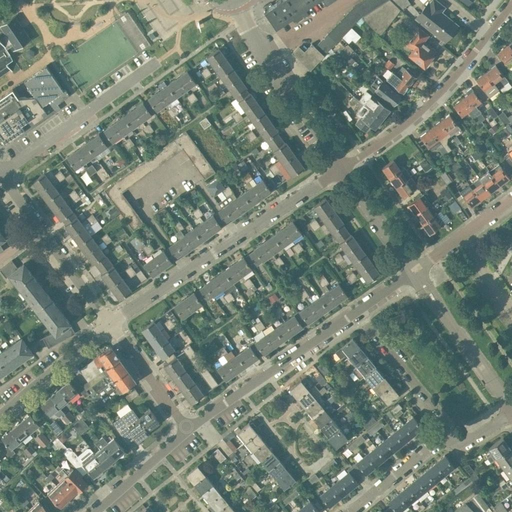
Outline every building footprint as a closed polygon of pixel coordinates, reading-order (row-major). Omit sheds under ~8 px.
[(272,21),(276,26),(291,16),(295,23),(308,14),(304,8),(304,7),(299,0),(278,0),(272,4),(271,3),(264,7),(265,9),(264,9),(266,11),(264,13),(270,22),(272,21)] [(364,0),(360,3),(367,13),(372,10),(365,0),(364,0)] [(377,6),(372,10),(367,13),(362,16),(380,35),(401,10),(390,0),(387,0),(382,3),(377,6)] [(373,0),(365,0),(372,10),(377,6),(373,0)] [(408,0),(390,0),(401,10),(411,3),(408,0)] [(428,3),(417,17),(445,40),(457,26),(439,12),(443,7),(434,0),(431,0),(429,3),(428,3)] [(360,3),(355,6),(362,16),(367,13),(360,3)] [(362,16),(355,6),(349,12),(358,21),(362,16)] [(353,25),(358,21),(349,12),(345,17),(353,25)] [(16,50),(31,40),(15,15),(0,25),(0,38),(7,49),(13,45),(16,50)] [(349,30),(353,25),(345,17),(340,21),(349,30)] [(345,34),(349,30),(340,21),(336,25),(345,34)] [(341,38),(345,34),(336,25),(332,29),(341,38)] [(418,26),(401,48),(424,66),(433,55),(430,53),(433,48),(424,41),(429,35),(418,26)] [(342,37),(348,43),(358,34),(352,28),(342,37)] [(332,29),(327,34),(336,43),(341,38),(332,29)] [(332,47),(336,43),(327,34),(323,38),(332,47)] [(0,76),(11,69),(12,72),(13,71),(7,63),(14,58),(7,49),(0,38),(0,76)] [(323,38),(315,46),(324,55),(332,47),(323,38)] [(324,55),(315,46),(312,43),(303,52),(298,47),(293,52),(298,58),(310,70),(324,55)] [(508,70),(511,66),(511,50),(507,45),(497,52),(505,63),(504,64),(508,70)] [(214,66),(226,58),(219,48),(207,56),(214,66)] [(343,61),(349,67),(355,61),(349,55),(343,61)] [(233,68),(226,58),(214,66),(221,76),(233,68)] [(390,69),(394,64),(389,60),(384,65),(390,69)] [(35,96),(26,97),(19,97),(12,89),(0,97),(0,136),(1,138),(2,137),(6,142),(12,137),(13,139),(27,130),(25,128),(45,114),(46,116),(55,110),(52,107),(66,98),(70,95),(65,89),(63,90),(49,68),(46,65),(24,80),(29,87),(27,88),(31,94),(33,93),(35,96)] [(403,65),(396,74),(409,85),(416,76),(413,74),(415,72),(408,66),(406,68),(403,65)] [(496,65),(486,72),(499,90),(509,82),(496,65)] [(199,71),(201,75),(208,70),(206,66),(199,71)] [(239,77),(233,68),(221,76),(228,86),(239,77)] [(187,70),(177,77),(186,89),(196,82),(187,70)] [(211,74),(208,70),(201,75),(204,79),(211,74)] [(392,70),(385,79),(393,85),(391,87),(398,93),(400,90),(403,93),(409,85),(396,74),(392,70)] [(490,97),(499,90),(486,72),(476,79),(490,97)] [(377,76),(369,85),(394,105),(400,96),(385,84),(377,76)] [(177,77),(168,84),(176,96),(186,89),(177,77)] [(228,86),(235,96),(245,88),(247,87),(239,77),(228,86)] [(168,84),(158,91),(166,103),(176,96),(168,84)] [(213,91),(216,94),(223,89),(220,85),(213,91)] [(238,100),(248,93),(245,88),(235,96),(238,100)] [(226,93),(223,89),(216,94),(219,98),(226,93)] [(473,90),(463,98),(471,108),(476,114),(480,112),(475,105),(481,100),(473,90)] [(149,100),(157,110),(166,103),(158,91),(148,98),(149,100)] [(367,91),(359,100),(364,104),(369,108),(383,119),(390,110),(367,91)] [(193,92),(189,94),(194,101),(198,99),(193,92)] [(250,92),(248,93),(238,100),(245,110),(257,102),(250,92)] [(189,94),(186,97),(191,104),(194,101),(189,94)] [(364,104),(359,100),(353,96),(350,100),(360,108),(364,104)] [(476,114),(471,108),(463,98),(454,105),(462,115),(468,111),(472,117),(476,114)] [(157,110),(149,100),(145,103),(152,114),(157,110)] [(142,121),(152,114),(145,103),(143,102),(133,109),(142,121)] [(245,110),(252,120),(264,112),(257,102),(245,110)] [(174,106),(170,108),(175,115),(179,113),(174,106)] [(494,118),(498,115),(492,107),(488,110),(494,118)] [(172,118),(175,115),(170,108),(167,111),(172,118)] [(369,108),(362,118),(360,116),(355,123),(366,132),(371,125),(375,128),(383,119),(369,108)] [(123,116),(132,128),(142,121),(133,109),(123,116)] [(234,119),(241,114),(238,110),(231,115),(234,119)] [(264,112),(252,120),(259,130),(271,122),(264,112)] [(481,121),(484,118),(480,112),(476,114),(481,121)] [(510,122),(507,118),(503,112),(498,116),(505,125),(510,122)] [(243,117),(241,114),(234,119),(236,122),(243,117)] [(451,136),(460,129),(449,114),(440,121),(448,132),(451,136)] [(481,121),(476,114),(472,117),(477,123),(481,121)] [(132,128),(123,116),(114,123),(122,135),(132,128)] [(204,128),(210,123),(206,116),(199,121),(204,128)] [(448,132),(440,121),(430,128),(438,139),(441,143),(443,145),(448,151),(451,149),(447,143),(448,138),(451,136),(448,132)] [(259,130),(266,140),(277,132),(278,131),(271,122),(259,130)] [(105,132),(112,142),(122,135),(114,123),(104,130),(105,132)] [(149,123),(145,126),(150,132),(154,130),(149,123)] [(498,130),(495,125),(488,130),(492,135),(498,130)] [(441,143),(438,139),(430,128),(420,136),(431,150),(441,143)] [(175,138),(183,148),(185,152),(195,144),(186,130),(175,138)] [(247,139),(254,133),(252,130),(245,135),(247,139)] [(105,132),(100,135),(99,133),(86,142),(95,154),(112,142),(105,132)] [(277,132),(266,140),(274,150),(284,143),(277,132)] [(257,137),(254,133),(247,139),(250,142),(257,137)] [(129,136),(125,139),(130,146),(134,143),(129,136)] [(178,152),(183,148),(175,138),(170,142),(178,152)] [(95,154),(86,142),(77,149),(85,161),(95,154)] [(170,142),(165,145),(173,155),(178,152),(170,142)] [(283,163),(295,155),(286,142),(284,143),(274,150),(280,159),(275,162),(278,166),(283,163)] [(185,152),(195,165),(205,158),(195,144),(185,152)] [(167,159),(173,155),(165,145),(160,149),(167,159)] [(444,154),(448,151),(443,145),(439,148),(444,154)] [(462,152),(465,155),(471,150),(469,147),(462,152)] [(482,154),(478,148),(474,151),(479,157),(482,154)] [(75,168),(85,161),(77,149),(66,157),(75,168)] [(160,149),(155,152),(162,163),(167,159),(160,149)] [(157,166),(162,163),(155,152),(150,156),(157,166)] [(283,163),(278,166),(281,170),(287,179),(304,167),(295,155),(283,163)] [(150,156),(145,160),(152,170),(157,166),(150,156)] [(128,164),(123,158),(118,162),(122,168),(128,164)] [(205,158),(195,165),(205,179),(215,171),(205,158)] [(389,177),(400,169),(393,159),(382,167),(389,177)] [(147,174),(152,170),(145,160),(140,163),(147,174)] [(458,161),(454,164),(459,169),(462,167),(458,161)] [(271,171),(278,166),(275,162),(264,170),(267,174),(271,171)] [(140,163),(135,167),(142,177),(147,174),(140,163)] [(425,171),(431,167),(428,163),(422,168),(425,171)] [(499,163),(489,170),(500,184),(509,177),(499,163)] [(92,164),(88,166),(93,173),(97,170),(92,164)] [(90,175),(93,173),(88,166),(85,169),(90,175)] [(281,170),(278,166),(271,171),(267,174),(269,178),(274,175),(281,170)] [(389,177),(396,187),(407,179),(410,176),(411,176),(404,166),(400,169),(389,177)] [(137,181),(142,177),(135,167),(130,171),(137,181)] [(33,181),(40,191),(52,182),(56,179),(53,176),(49,169),(33,181)] [(63,174),(60,170),(53,176),(56,179),(63,174)] [(480,178),(482,181),(490,192),(500,184),(489,170),(480,178)] [(130,171),(125,174),(132,184),(137,181),(130,171)] [(452,181),(444,171),(439,175),(447,185),(452,181)] [(252,179),(248,172),(244,174),(249,181),(252,179)] [(65,177),(63,174),(56,179),(58,182),(65,177)] [(127,188),(132,184),(125,174),(120,178),(127,188)] [(244,174),(241,177),(246,183),(249,181),(244,174)] [(410,176),(407,179),(396,187),(403,197),(414,189),(417,186),(410,176)] [(120,178),(115,182),(122,192),(127,188),(120,178)] [(218,179),(207,187),(214,197),(222,191),(221,190),(225,188),(218,179)] [(262,179),(253,186),(261,198),(271,191),(262,179)] [(473,188),(481,199),(490,192),(482,181),(473,188)] [(52,182),(40,191),(47,200),(59,191),(52,182)] [(124,195),(122,192),(115,182),(104,189),(114,203),(124,195)] [(471,206),(481,199),(473,188),(470,184),(460,191),(463,195),(471,206)] [(225,188),(230,195),(233,193),(228,186),(225,188)] [(253,186),(243,192),(251,205),(261,198),(253,186)] [(442,196),(448,191),(446,187),(439,192),(442,196)] [(225,188),(221,190),(222,191),(226,197),(229,195),(230,195),(225,188)] [(68,194),(71,197),(77,193),(74,189),(68,194)] [(66,201),(59,191),(47,200),(54,210),(66,201)] [(243,192),(233,199),(242,211),(251,205),(243,192)] [(80,196),(77,193),(71,197),(73,201),(80,196)] [(423,194),(419,196),(408,204),(415,214),(426,206),(430,203),(423,194)] [(114,203),(124,217),(134,209),(124,195),(114,203)] [(221,225),(231,218),(232,218),(242,211),(233,199),(233,200),(229,195),(226,197),(218,203),(221,208),(215,213),(213,214),(203,221),(212,233),(222,226),(221,225)] [(321,216),(333,208),(326,197),(314,205),(321,216)] [(61,220),(63,219),(73,211),(66,201),(54,210),(61,220)] [(426,206),(415,214),(422,224),(433,216),(426,206)] [(114,217),(120,213),(115,207),(110,210),(114,217)] [(195,210),(200,217),(203,214),(198,207),(195,210)] [(341,219),(333,208),(321,216),(329,227),(341,219)] [(124,217),(133,230),(144,223),(134,209),(124,217)] [(200,217),(195,210),(191,212),(196,219),(200,217)] [(63,219),(66,223),(76,216),(73,211),(63,219)] [(437,213),(433,216),(422,224),(429,234),(445,223),(437,213)] [(86,218),(89,222),(95,217),(92,214),(86,218)] [(307,221),(303,215),(298,218),(303,224),(306,222),(307,221)] [(84,226),(76,216),(66,223),(65,224),(72,234),(84,226)] [(95,217),(89,222),(84,226),(72,234),(79,244),(91,235),(96,231),(91,225),(97,220),(95,217)] [(180,230),(184,228),(176,217),(172,219),(175,223),(180,230)] [(304,226),(307,230),(311,227),(318,222),(315,218),(304,226)] [(337,238),(347,230),(343,224),(344,223),(341,219),(329,227),(337,238)] [(193,228),(202,240),(212,233),(203,221),(193,228)] [(293,221),(283,227),(292,239),(301,232),(293,221)] [(311,227),(314,231),(321,226),(318,222),(311,227)] [(175,223),(172,226),(177,233),(180,230),(175,223)] [(283,227),(273,234),(282,246),(292,239),(283,227)] [(202,240),(193,228),(184,235),(192,247),(202,240)] [(175,234),(179,238),(154,256),(162,268),(172,261),(171,260),(182,253),(182,254),(192,247),(184,235),(180,230),(177,233),(175,234)] [(337,238),(344,249),(356,240),(351,233),(350,234),(347,230),(337,238)] [(273,234),(264,241),(272,253),(282,246),(273,234)] [(79,244),(86,253),(98,245),(91,235),(79,244)] [(112,240),(109,236),(102,241),(105,245),(106,244),(112,240)] [(136,245),(141,241),(137,236),(132,239),(136,245)] [(344,249),(352,259),(364,251),(356,240),(344,249)] [(98,245),(86,253),(93,264),(95,262),(105,255),(101,250),(107,246),(106,244),(105,245),(102,241),(98,245)] [(254,248),(255,250),(262,260),(272,253),(264,241),(254,248)] [(145,245),(150,252),(154,249),(149,242),(145,245)] [(295,245),(300,252),(303,249),(298,242),(295,245)] [(150,252),(145,245),(142,247),(147,254),(150,252)] [(300,252),(295,245),(292,247),(296,254),(300,252)] [(255,250),(245,257),(252,268),(262,260),(255,250)] [(352,259),(360,270),(372,262),(364,251),(352,259)] [(332,257),(335,260),(342,255),(339,252),(332,257)] [(95,262),(102,272),(112,265),(105,255),(95,262)] [(344,259),(342,255),(335,260),(337,264),(344,259)] [(152,275),(162,268),(154,256),(144,263),(152,275)] [(252,268),(245,257),(244,256),(234,263),(242,275),(252,268)] [(276,258),(280,265),(284,263),(279,256),(276,258)] [(276,258),(272,261),(277,268),(280,265),(276,258)] [(12,260),(0,269),(6,278),(10,274),(24,264),(24,263),(21,265),(20,265),(17,267),(12,260)] [(372,262),(360,270),(367,281),(379,273),(372,262)] [(124,270),(124,271),(127,274),(133,269),(137,266),(135,263),(131,266),(130,265),(124,270)] [(224,270),(233,282),(242,275),(234,263),(224,270)] [(33,304),(47,293),(24,264),(10,274),(33,304)] [(112,265),(102,272),(101,273),(110,286),(122,277),(127,274),(124,271),(119,274),(112,265)] [(136,273),(133,269),(127,274),(130,278),(136,273)] [(227,286),(233,282),(224,270),(214,277),(223,289),(226,294),(230,291),(227,286)] [(347,279),(354,275),(352,271),(345,276),(347,279)] [(354,275),(347,279),(350,283),(357,278),(354,275)] [(324,276),(321,278),(325,285),(329,283),(324,276)] [(122,277),(110,286),(120,299),(131,290),(122,277)] [(205,285),(213,296),(223,289),(214,277),(205,284),(205,285)] [(251,287),(254,284),(249,277),(246,280),(251,287)] [(322,287),(325,285),(321,278),(317,280),(322,287)] [(242,282),(247,289),(251,287),(246,280),(242,282)] [(329,290),(338,302),(347,295),(339,283),(329,290)] [(205,285),(196,292),(203,303),(213,296),(205,285)] [(309,296),(305,289),(301,292),(306,299),(306,298),(309,296)] [(329,290),(319,297),(328,308),(338,302),(329,290)] [(195,291),(185,298),(193,310),(203,303),(196,292),(195,291)] [(231,300),(235,298),(230,291),(226,294),(231,300)] [(306,299),(301,292),(298,294),(303,301),(306,299)] [(54,331),(56,330),(69,323),(70,322),(47,293),(33,304),(54,331)] [(318,315),(328,308),(319,297),(317,293),(310,298),(309,296),(306,298),(310,304),(318,315)] [(231,300),(226,294),(223,296),(228,303),(231,300)] [(183,317),(193,310),(185,298),(174,305),(183,317)] [(308,322),(318,315),(310,304),(300,310),(307,321),(308,322)] [(281,316),(284,313),(280,307),(276,309),(281,316)] [(281,316),(276,309),(273,311),(278,318),(281,316)] [(300,310),(295,314),(302,324),(307,321),(300,310)] [(205,320),(200,313),(196,315),(201,322),(205,320)] [(295,314),(285,321),(293,333),(303,326),(302,324),(295,314)] [(172,321),(176,319),(174,315),(163,323),(166,326),(172,321)] [(192,318),(197,325),(201,322),(196,315),(192,318)] [(142,329),(148,337),(160,329),(154,320),(142,329)] [(265,327),(260,320),(257,322),(262,329),(265,327)] [(166,326),(168,330),(175,325),(172,321),(166,326)] [(285,321),(275,327),(275,328),(283,339),(293,333),(285,321)] [(253,325),(258,332),(262,329),(257,322),(253,325)] [(56,330),(62,340),(75,333),(69,323),(56,330)] [(273,346),(283,339),(275,328),(275,327),(265,334),(273,346)] [(168,339),(160,329),(148,337),(156,348),(168,339)] [(56,330),(54,331),(43,338),(48,348),(62,340),(56,330)] [(255,341),(262,351),(264,353),(273,346),(265,334),(255,341)] [(0,359),(6,369),(32,351),(22,337),(2,351),(0,349),(0,359)] [(360,347),(352,337),(336,351),(340,356),(344,353),(347,357),(360,347)] [(156,348),(167,363),(176,356),(172,351),(175,349),(168,339),(156,348)] [(255,341),(239,352),(248,364),(259,356),(257,355),(262,351),(255,341)] [(188,344),(181,349),(192,364),(199,359),(188,344)] [(355,367),(357,365),(368,356),(365,353),(366,352),(367,349),(363,345),(360,347),(347,357),(355,367)] [(102,352),(110,364),(119,357),(111,346),(102,352)] [(228,353),(223,346),(219,349),(224,356),(228,353)] [(220,358),(224,356),(219,349),(215,351),(220,358)] [(105,368),(110,364),(102,352),(79,369),(88,381),(103,370),(105,368)] [(239,352),(229,360),(237,372),(248,364),(239,352)] [(167,363),(158,369),(163,376),(169,372),(173,377),(185,369),(176,356),(167,363)] [(360,378),(364,375),(376,366),(368,356),(357,365),(355,367),(353,368),(353,370),(359,379),(360,378)] [(109,382),(128,369),(119,357),(110,364),(105,368),(103,370),(106,375),(91,386),(94,390),(96,392),(98,391),(109,382)] [(199,359),(192,364),(199,373),(206,368),(199,359)] [(226,379),(237,372),(229,360),(218,367),(226,379)] [(317,366),(325,375),(329,372),(322,362),(317,366)] [(376,366),(364,375),(372,384),(383,375),(376,366)] [(206,368),(199,373),(201,376),(202,376),(208,371),(206,368)] [(114,396),(136,380),(128,369),(109,382),(98,391),(99,393),(107,387),(114,396)] [(173,377),(167,381),(172,388),(178,384),(182,390),(194,382),(194,381),(185,369),(173,377)] [(208,371),(202,376),(204,380),(211,375),(208,371)] [(323,377),(320,373),(315,377),(318,381),(323,377)] [(386,373),(383,375),(372,384),(370,385),(378,395),(391,384),(388,381),(389,380),(389,378),(386,373)] [(211,375),(204,380),(211,389),(217,384),(211,375)] [(297,398),(309,389),(301,379),(289,388),(297,398)] [(64,384),(59,388),(69,399),(78,391),(69,380),(67,381),(67,380),(63,383),(64,384)] [(187,396),(181,400),(186,407),(203,394),(194,382),(182,390),(187,396)] [(90,394),(89,393),(81,384),(77,387),(86,397),(90,394)] [(399,394),(391,384),(378,395),(386,404),(399,394)] [(94,390),(89,393),(90,394),(99,406),(114,396),(107,387),(99,393),(98,391),(96,392),(94,390)] [(54,392),(50,396),(59,407),(69,399),(59,388),(58,389),(58,388),(54,391),(54,392)] [(135,388),(123,396),(127,401),(138,393),(135,388)] [(305,407),(316,398),(309,389),(297,398),(305,407)] [(321,395),(316,398),(305,407),(313,417),(324,408),(319,401),(323,398),(321,395)] [(42,403),(41,404),(50,415),(59,407),(50,396),(46,400),(45,399),(41,402),(42,403)] [(398,402),(389,410),(393,415),(395,413),(400,409),(402,407),(398,402)] [(132,407),(131,408),(147,430),(159,422),(150,409),(139,417),(132,407)] [(147,430),(131,408),(120,416),(121,418),(113,423),(112,422),(127,443),(126,441),(133,436),(137,441),(149,432),(147,430)] [(324,408),(313,417),(320,426),(332,417),(324,408)] [(389,410),(386,413),(391,419),(394,416),(396,418),(398,416),(395,413),(393,415),(389,410)] [(69,411),(65,413),(70,419),(74,416),(69,411)] [(354,415),(351,411),(346,415),(349,419),(354,415)] [(24,418),(20,421),(30,432),(39,425),(38,424),(44,419),(39,414),(34,419),(29,413),(28,414),(28,413),(24,417),(24,418)] [(70,419),(65,413),(62,417),(69,425),(72,422),(70,419)] [(354,415),(349,419),(352,423),(357,418),(354,415)] [(413,415),(404,423),(413,434),(422,427),(413,415)] [(366,428),(376,420),(372,416),(363,424),(366,428)] [(85,423),(81,417),(72,425),(76,430),(85,423)] [(339,427),(332,417),(320,426),(328,436),(339,427)] [(57,435),(62,430),(54,420),(49,425),(57,435)] [(380,420),(374,425),(377,429),(384,424),(380,420)] [(15,425),(11,429),(20,440),(30,432),(20,421),(19,422),(18,421),(14,425),(15,425)] [(245,442),(257,433),(254,429),(256,427),(256,426),(253,422),(251,422),(249,423),(236,433),(244,443),(245,442)] [(85,423),(76,430),(80,435),(89,427),(85,423)] [(404,442),(413,434),(404,423),(394,431),(404,442)] [(374,425),(367,431),(370,435),(377,429),(374,425)] [(339,427),(328,436),(336,445),(347,436),(339,427)] [(2,436),(1,437),(8,445),(2,449),(9,457),(15,452),(11,448),(16,444),(18,446),(22,443),(20,440),(11,429),(6,433),(6,432),(2,435),(2,436)] [(43,447),(50,441),(41,431),(34,437),(43,447)] [(394,431),(385,438),(394,450),(404,442),(394,431)] [(245,442),(253,451),(264,441),(257,433),(245,442)] [(362,435),(355,440),(358,445),(365,439),(362,435)] [(108,442),(103,436),(99,439),(115,458),(124,450),(114,437),(108,442)] [(490,462),(496,458),(511,447),(503,436),(488,447),(491,452),(486,456),(490,462)] [(71,452),(57,437),(53,441),(66,456),(71,452)] [(228,455),(233,451),(223,438),(218,442),(228,455)] [(385,458),(394,450),(385,438),(375,446),(385,458)] [(100,448),(95,453),(94,454),(105,466),(106,466),(107,467),(109,467),(112,465),(113,462),(111,461),(115,458),(99,439),(95,442),(100,448)] [(355,440),(348,446),(352,450),(358,445),(355,440)] [(261,461),(272,451),(264,441),(253,451),(257,456),(261,461)] [(26,447),(33,454),(34,456),(38,453),(30,444),(26,447)] [(375,446),(366,454),(375,465),(385,458),(375,446)] [(26,447),(23,450),(29,457),(33,454),(26,447)] [(102,469),(105,466),(94,454),(95,453),(94,451),(93,451),(90,448),(87,447),(77,456),(73,451),(71,452),(66,456),(83,474),(87,471),(90,471),(94,476),(94,475),(95,477),(98,477),(103,473),(103,471),(102,469)] [(511,461),(511,448),(511,447),(496,458),(503,468),(511,461)] [(226,458),(218,448),(212,453),(220,462),(226,458)] [(280,461),(272,451),(261,461),(268,470),(280,461)] [(375,465),(366,454),(357,462),(358,463),(353,467),(360,476),(365,472),(366,473),(375,465)] [(436,461),(445,473),(455,465),(445,454),(436,461)] [(337,462),(334,458),(327,463),(330,468),(337,462)] [(280,461),(268,470),(276,480),(288,471),(280,461)] [(427,469),(436,481),(445,473),(436,461),(427,469)] [(464,465),(472,475),(476,472),(469,461),(464,465)] [(511,461),(503,468),(510,478),(511,476),(511,461)] [(330,468),(327,463),(320,469),(324,473),(330,468)] [(205,474),(198,465),(186,475),(194,484),(205,474)] [(60,470),(66,476),(64,477),(77,490),(85,482),(73,469),(70,472),(64,466),(63,467),(60,470)] [(353,467),(348,470),(339,478),(348,490),(358,482),(355,479),(360,476),(353,467)] [(0,476),(1,478),(2,478),(6,482),(9,479),(5,475),(5,476),(0,470),(0,469),(0,476)] [(436,481),(427,469),(417,477),(427,488),(436,481)] [(295,479),(288,471),(276,480),(284,489),(295,479)] [(470,476),(473,480),(475,482),(481,478),(476,472),(472,475),(470,476)] [(315,473),(308,479),(312,483),(318,477),(315,473)] [(201,493),(213,483),(205,474),(194,484),(201,493)] [(455,494),(473,480),(470,476),(452,490),(455,494)] [(74,494),(77,490),(64,477),(56,485),(68,497),(73,492),(74,494)] [(417,477),(408,484),(417,496),(421,500),(430,493),(426,489),(427,488),(417,477)] [(339,478),(330,486),(339,497),(348,490),(339,478)] [(255,481),(251,484),(257,491),(261,489),(255,481)] [(201,493),(210,503),(221,493),(213,483),(201,493)] [(408,484),(398,492),(408,504),(417,496),(408,484)] [(68,497),(56,485),(48,493),(60,505),(60,504),(62,505),(66,502),(64,500),(68,497)] [(330,505),(339,497),(330,486),(320,493),(330,505)] [(480,492),(484,496),(489,493),(485,488),(480,492)] [(296,489),(289,494),(293,498),(299,493),(296,489)] [(251,499),(257,495),(253,491),(248,495),(251,499)] [(408,504),(398,492),(389,500),(392,504),(389,506),(393,511),(399,511),(408,504)] [(217,511),(229,503),(221,493),(210,503),(217,511)] [(289,494),(282,500),(286,504),(293,498),(289,494)] [(275,497),(266,504),(269,507),(276,502),(278,500),(275,497)] [(309,499),(300,507),(304,511),(317,511),(319,511),(309,499)] [(30,509),(33,511),(49,511),(38,501),(30,509)] [(269,507),(269,508),(272,511),(279,507),(276,502),(269,507)] [(496,511),(507,511),(500,502),(493,507),(496,511)] [(217,511),(235,511),(236,511),(229,503),(217,511)] [(465,511),(470,508),(465,503),(455,510),(456,511),(465,511)]
